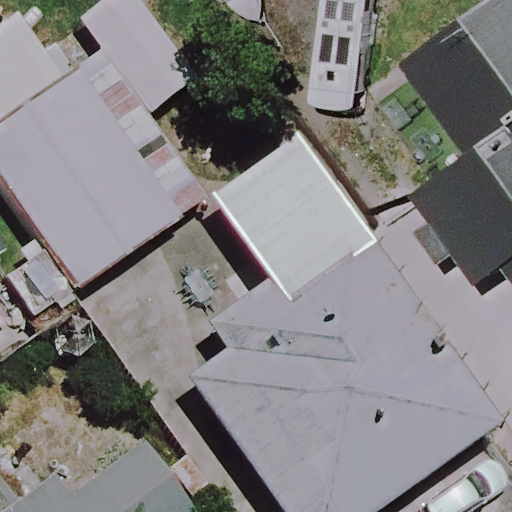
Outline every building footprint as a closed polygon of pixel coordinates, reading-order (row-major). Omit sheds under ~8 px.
[(511,0),(509,0),(418,67),(483,157),(426,198),(487,282),(511,264),(511,0)] [(178,225),(75,73),(0,124),(0,196),(70,299),(178,225)] [(434,180),(368,84),(311,123),(377,219),(434,180)] [(381,511),(491,435),(325,199),(226,267),(254,308),(210,339),(227,365),(186,393),(269,511),(381,511)] [(171,511),(128,451),(42,511),(1,511),(0,510),(0,511),(171,511)]
